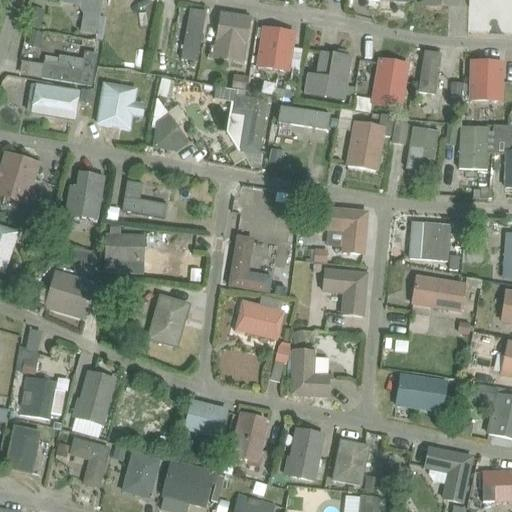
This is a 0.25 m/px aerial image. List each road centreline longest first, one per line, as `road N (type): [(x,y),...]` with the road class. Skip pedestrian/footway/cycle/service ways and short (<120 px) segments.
road 1 (residential): [(511,48),(452,46),(190,0)]
road 2 (residential): [(227,178),(0,132)]
road 3 (residential): [(367,421),(388,205)]
road 4 (residential): [(0,317),(204,386)]
road 5 (residential): [(204,386),(227,178)]
road 6 (residential): [(204,386),(367,421)]
road 7 (residential): [(388,205),(227,178)]
road 8 (residential): [(367,421),(511,456)]
road 9 (residential): [(511,215),(388,205)]
